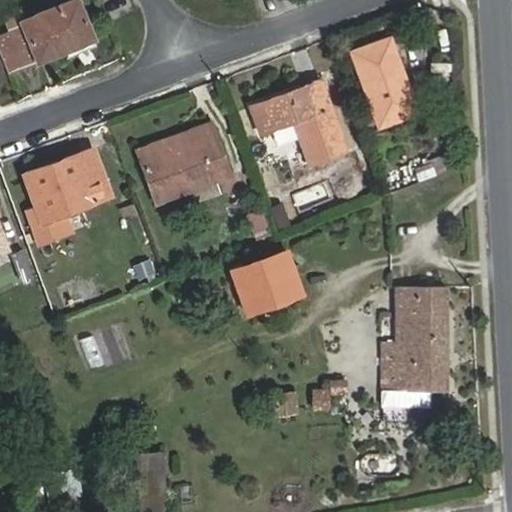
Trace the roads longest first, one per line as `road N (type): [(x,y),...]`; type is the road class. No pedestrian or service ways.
road 1 (tertiary): [(511,300),(495,0)]
road 2 (residential): [(373,0),(183,69)]
road 3 (residential): [(183,69),(0,137)]
